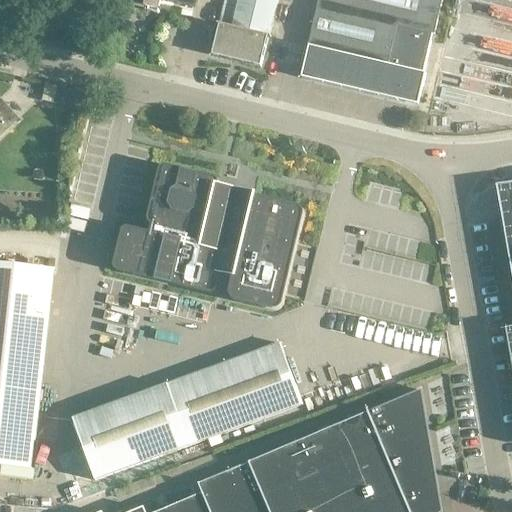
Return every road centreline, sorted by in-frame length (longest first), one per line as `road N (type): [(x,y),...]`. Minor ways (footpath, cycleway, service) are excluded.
road 1 (unclassified): [(439,156),(0,51)]
road 2 (unclassified): [(505,511),(439,156)]
